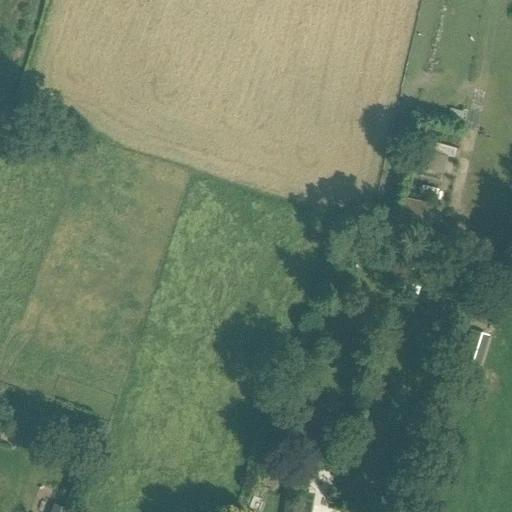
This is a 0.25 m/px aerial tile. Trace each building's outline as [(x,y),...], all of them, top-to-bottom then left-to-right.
[(416,166),(445,175),(450,158),(456,160),(458,151),(420,140),(417,149),(421,150),(416,166)] [(438,174),(433,197),(441,199),(447,176),(438,174)] [(397,237),(428,243),(428,244),(440,248),(442,238),(431,234),(433,223),(437,205),(406,198),(402,217),(397,237)] [(465,365),(468,366),(485,370),(491,347),(470,342),(465,365)] [(301,511),(303,502),(289,499),(286,511),(301,511)] [(303,502),(301,511),(313,511),(315,504),(303,502)] [(392,511),(405,511),(407,506),(395,503),(392,511)]
